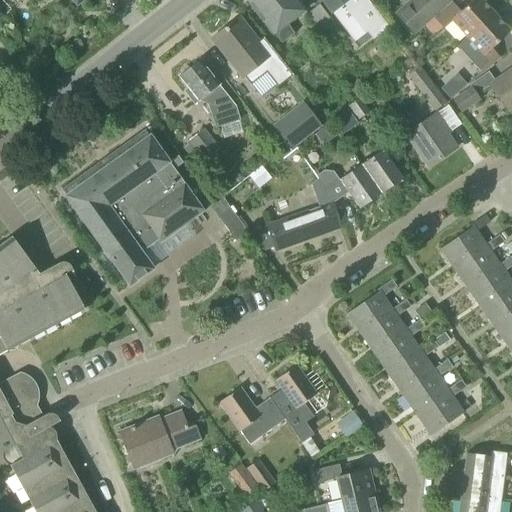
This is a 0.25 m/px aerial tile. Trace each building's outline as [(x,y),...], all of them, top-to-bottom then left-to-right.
[(304,11),(295,0),(243,0),(271,36),(304,11)] [(387,28),(365,0),(318,0),(330,15),(331,14),(353,42),(365,33),(371,40),(387,28)] [(432,19),(451,2),(448,0),(408,0),(392,15),(412,37),(432,19)] [(432,19),(442,29),(450,21),(467,39),(493,15),(479,0),(473,0),(460,12),(451,2),(432,19)] [(321,32),(332,23),(318,5),(306,14),(321,32)] [(481,74),(498,59),(490,50),(509,33),(493,15),(467,39),(483,57),(473,66),(481,74)] [(242,78),(268,57),(238,20),(216,38),(226,51),(230,59),(228,61),(242,78)] [(219,85),(200,60),(189,69),(185,68),(180,72),(180,76),(179,77),(188,89),(184,92),(194,105),(203,98),(209,106),(217,129),(240,121),(235,108),(218,86),(219,85)] [(511,70),(489,87),(506,112),(511,107),(511,70)] [(433,112),(447,102),(426,74),(412,84),(433,112)] [(448,81),(440,89),(450,100),(458,92),(448,81)] [(460,114),(479,101),(470,87),(451,100),(460,114)] [(357,121),(369,112),(359,98),(346,107),(357,121)] [(305,107),(275,131),(290,151),(321,127),(305,107)] [(428,168),(456,149),(442,129),(445,127),(436,114),(405,135),(428,168)] [(212,168),(224,159),(217,150),(219,149),(203,129),(187,141),(203,162),(205,160),(212,168)] [(183,186),(167,165),(169,164),(149,137),(65,198),(103,251),(105,250),(110,256),(108,257),(129,287),(153,270),(141,253),(158,241),(160,244),(203,212),(184,185),(183,186)] [(360,166),(380,195),(402,180),(382,151),(360,166)] [(260,166),(248,176),(258,189),(271,179),(260,166)] [(358,211),(380,195),(360,166),(338,182),(332,172),(323,171),(315,177),(317,179),(318,179),(334,202),(346,194),(358,211)] [(332,204),(334,202),(318,179),(317,179),(310,184),(319,208),(266,227),(274,251),(341,229),(332,204)] [(229,208),(217,216),(236,243),(248,234),(229,208)] [(452,269),(485,246),(476,233),(490,223),(485,216),(471,226),(473,228),(440,251),(452,269)] [(39,273),(11,236),(0,243),(0,453),(4,451),(12,465),(9,466),(14,474),(7,480),(23,503),(28,500),(31,507),(24,511),(94,511),(55,440),(53,441),(46,427),(59,421),(57,417),(56,416),(55,415),(54,414),(53,413),(51,413),(50,413),(48,413),(47,413),(46,414),(40,417),(33,403),(36,402),(36,400),(36,397),(36,393),(35,390),(34,387),(33,384),(30,381),(28,378),(25,377),(22,375),(21,374),(0,385),(0,354),(84,309),(64,273),(70,270),(74,277),(76,276),(70,265),(69,264),(68,263),(66,262),(65,262),(63,261),(62,261),(60,262),(59,262),(39,273)] [(466,289),(499,266),(490,253),(504,243),(499,236),(485,246),(452,269),(466,289)] [(480,309),(511,286),(511,284),(504,273),(511,266),(511,257),(499,266),(466,289),(480,309)] [(359,333),(392,310),(383,297),(396,288),(392,281),(378,291),(379,292),(347,315),(359,333)] [(231,305),(237,297),(222,286),(216,293),(231,305)] [(494,329),(511,316),(511,286),(480,309),(494,329)] [(373,353),(405,330),(396,317),(410,307),(405,301),(392,310),(359,333),(373,353)] [(430,313),(424,304),(413,311),(419,321),(430,313)] [(508,349),(511,346),(511,316),(494,329),(508,349)] [(387,373),(420,351),(410,337),(424,328),(419,321),(405,330),(373,353),(387,373)] [(445,334),(434,342),(438,348),(439,349),(450,341),(445,334)] [(400,393),(433,370),(424,357),(438,348),(434,342),(433,341),(420,351),(387,373),(400,393)] [(415,413),(447,391),(438,377),(452,368),(447,361),(433,370),(400,393),(415,413)] [(284,420),(300,444),(312,436),(304,424),(313,418),(303,404),(316,395),(295,365),(274,380),(281,390),(269,398),(284,420)] [(461,381),(447,391),(415,413),(430,436),(463,413),(452,398),(466,388),(461,381)] [(284,420),(269,398),(254,409),(239,388),(219,403),(239,432),(249,446),(284,420)] [(345,439),(362,427),(351,412),(334,424),(345,439)] [(187,429),(181,414),(159,422),(158,419),(118,435),(132,469),(171,453),(170,449),(198,438),(193,427),(187,429)] [(463,477),(503,482),(506,453),(490,451),(489,457),(466,454),(463,477)] [(261,493),(274,484),(258,460),(245,469),(261,493)] [(244,497),(257,488),(240,464),(227,474),(244,497)] [(341,501),(374,493),(369,470),(341,477),(338,465),(314,470),(317,483),(335,479),(341,501)] [(500,504),(503,482),(463,477),(461,500),(500,504)] [(379,511),(374,493),(341,501),(327,504),(328,511),(379,511)] [(239,511),(262,511),(261,511),(268,506),(262,496),(239,511)] [(499,511),(500,504),(461,500),(459,511),(499,511)]
